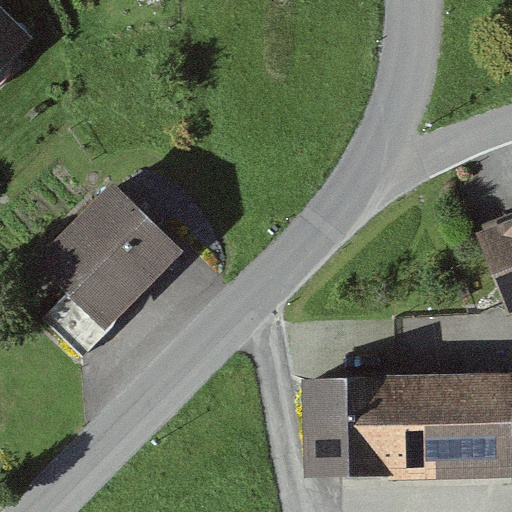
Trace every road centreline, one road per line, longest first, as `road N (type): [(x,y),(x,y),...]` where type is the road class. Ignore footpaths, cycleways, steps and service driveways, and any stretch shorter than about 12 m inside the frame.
road 1 (unclassified): [(359,199),(50,511)]
road 2 (unclassified): [(420,0),(424,62),(359,199)]
road 3 (residential): [(359,199),(511,128)]
